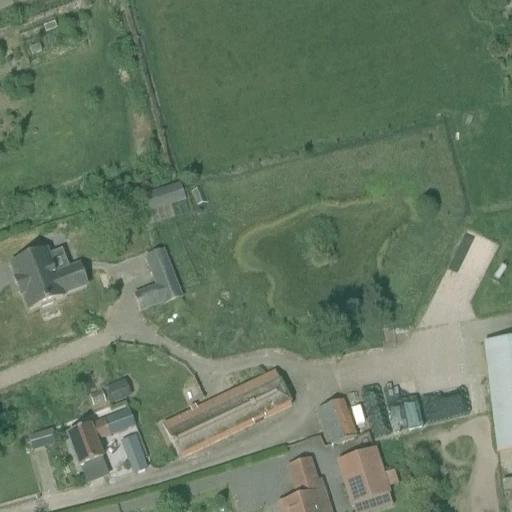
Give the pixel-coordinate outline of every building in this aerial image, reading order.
[(39,45),(29,49),(32,56),(42,53),(39,45)] [(138,198),(144,215),(185,202),(180,184),(138,198)] [(87,217),(87,225),(105,218),(100,213),(93,212),(87,217)] [(133,296),(140,314),(163,305),(164,307),(183,300),(164,251),(145,259),(156,287),(133,296)] [(45,253),(12,266),(17,279),(18,282),(14,283),(20,297),(23,296),(24,298),(29,312),(40,307),(41,311),(54,306),(53,303),(63,299),(62,295),(86,286),(79,268),(70,271),(55,277),(47,257),(45,253)] [(388,323),(378,324),(379,332),(389,331),(388,323)] [(511,340),(482,345),(498,454),(511,451),(511,340)] [(163,428),(179,461),(290,408),(273,374),(163,428)] [(106,391),(113,406),(132,398),(125,383),(106,391)] [(102,392),(87,398),(91,408),(105,403),(102,392)] [(316,413),(329,449),(368,436),(367,434),(354,438),(341,404),(316,413)] [(86,430),(67,437),(86,487),(109,478),(96,444),(110,439),(136,429),(129,413),(90,428),(86,430)] [(51,435),(28,441),(32,453),(55,447),(51,435)] [(119,443),(128,465),(145,459),(137,436),(119,443)] [(382,443),(375,446),(380,458),(387,455),(382,443)] [(374,450),(337,462),(352,508),(389,496),(374,450)] [(308,495),(278,504),(280,511),(328,511),(319,483),(316,485),(308,461),(288,467),(295,490),(305,487),(308,495)]
